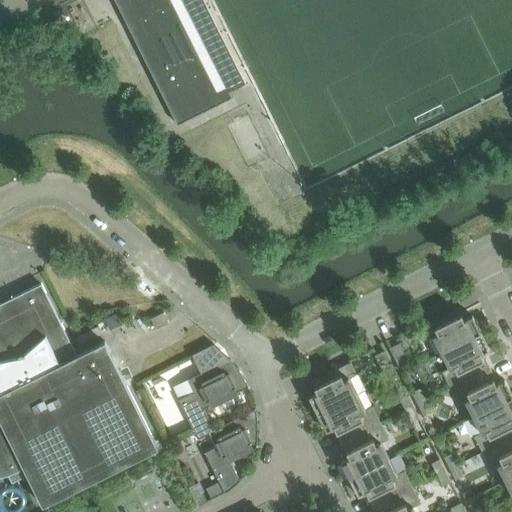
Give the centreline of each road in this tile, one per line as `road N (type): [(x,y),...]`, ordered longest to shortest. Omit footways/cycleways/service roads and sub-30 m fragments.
road 1 (residential): [(0,201),(60,185),(262,363)]
road 2 (residential): [(262,363),(481,256)]
